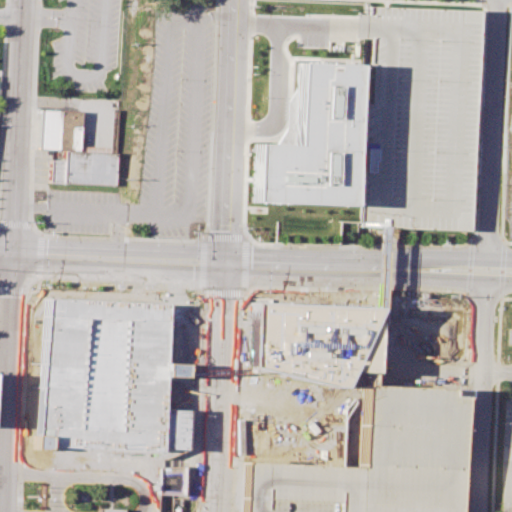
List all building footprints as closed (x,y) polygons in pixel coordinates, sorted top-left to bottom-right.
[(475,8),(471,118),(466,228),(358,222),(362,102),(367,102),(368,69),(362,68),(365,5),(475,8)] [(353,66),(346,207),(250,202),(252,144),(290,146),(294,63),(353,66)] [(47,183),(113,187),(115,152),(77,150),(79,112),(37,109),(34,149),(61,150),(60,160),(48,160),(47,183)] [(33,447),(163,452),(169,298),(39,293),(37,341),(33,447)] [(302,421),(303,400),(327,401),(330,359),(305,358),(307,319),(263,317),(258,418),(274,419),(291,420),(302,421)] [(456,511),(461,389),(361,385),(358,466),(244,462),(241,511),(456,511)] [(181,495),(182,467),(157,467),(157,495),(181,495)]
